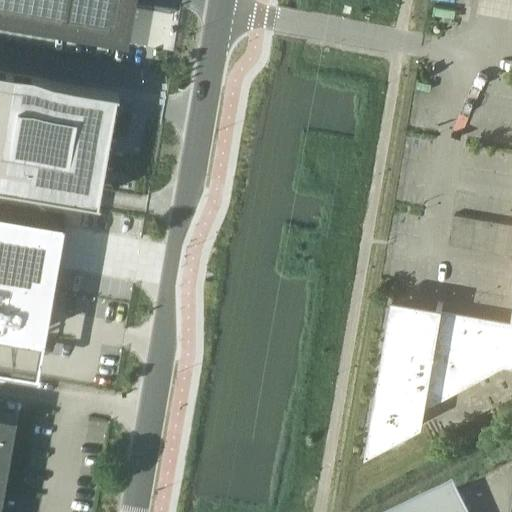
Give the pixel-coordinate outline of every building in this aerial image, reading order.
[(0,0),(0,6),(147,38),(153,0),(0,0)] [(0,62),(0,175),(100,193),(119,82),(0,62)] [(96,233),(0,217),(0,334),(74,347),(96,233)] [(365,453),(421,421),(424,405),(500,361),(511,362),(511,310),(510,321),(442,309),(442,304),(437,303),(437,304),(393,297),(388,324),(387,323),(365,453)] [(0,511),(0,491),(1,491),(14,412),(0,409),(0,511)] [(464,511),(455,492),(414,511),(464,511)]
